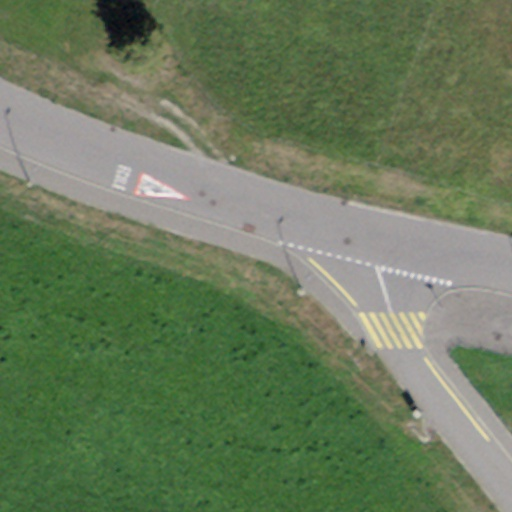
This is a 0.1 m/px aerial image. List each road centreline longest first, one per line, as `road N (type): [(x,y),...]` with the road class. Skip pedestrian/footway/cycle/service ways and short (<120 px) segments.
road 1 (tertiary): [(0,119),(171,190),(349,241)]
road 2 (unclassified): [(349,241),(456,436),(511,504)]
road 3 (tertiary): [(349,241),(511,276)]
